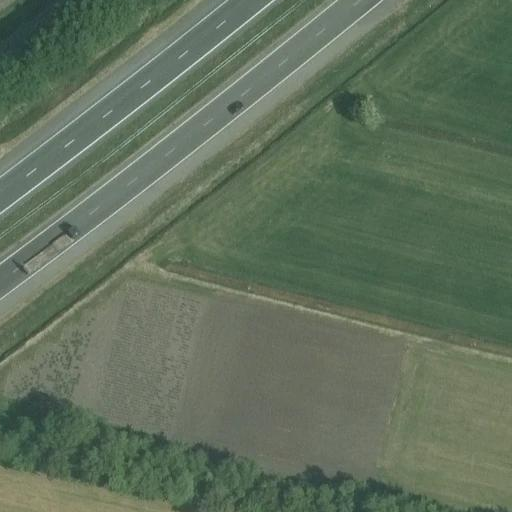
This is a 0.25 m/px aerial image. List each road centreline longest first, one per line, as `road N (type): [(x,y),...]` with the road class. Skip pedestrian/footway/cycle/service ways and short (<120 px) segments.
road 1 (motorway): [(0,281),(360,0)]
road 2 (motorway): [(251,0),(0,195)]
